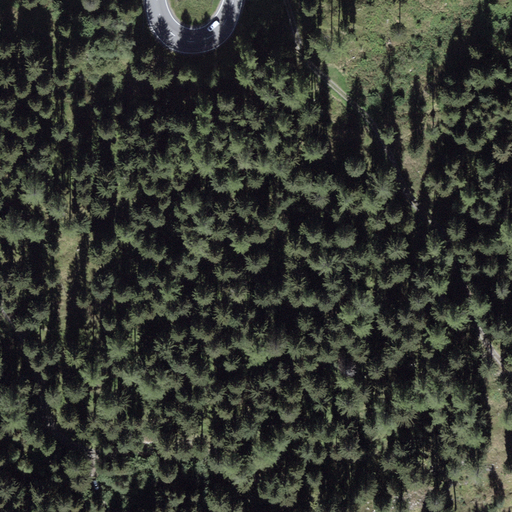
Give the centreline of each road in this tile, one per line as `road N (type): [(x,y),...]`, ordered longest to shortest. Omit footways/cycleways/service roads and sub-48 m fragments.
road 1 (track): [(286,0),(312,68),(368,119),(402,187),(452,252),(477,329),(511,371)]
road 2 (track): [(0,300),(64,439),(77,447),(216,461),(262,511)]
road 3 (primary): [(157,0),(165,27),(187,41),(216,32),(233,0)]
